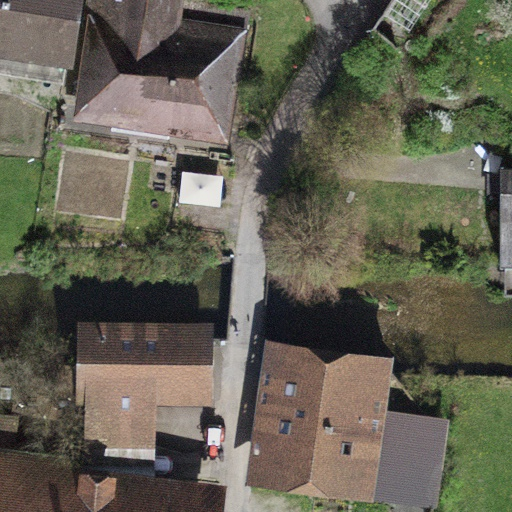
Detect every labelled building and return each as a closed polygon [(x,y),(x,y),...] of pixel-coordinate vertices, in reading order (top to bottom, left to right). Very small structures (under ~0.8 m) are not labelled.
[(0,0),(0,75),(63,85),(76,0),(0,0)] [(170,34),(175,0),(89,0),(87,18),(97,20),(82,106),(215,127),(229,44),(170,34)] [(511,168),(500,168),(497,268),(511,268),(511,168)] [(148,441),(148,387),(201,387),(200,334),(98,333),(99,387),(93,387),(93,441),(148,441)] [(353,353),(290,344),(272,469),(334,478),(353,353)] [(0,417),(0,511),(195,511),(196,507),(81,493),(85,459),(10,450),(14,419),(0,417)] [(381,418),(372,475),(436,485),(444,436),(436,426),(381,418)]
